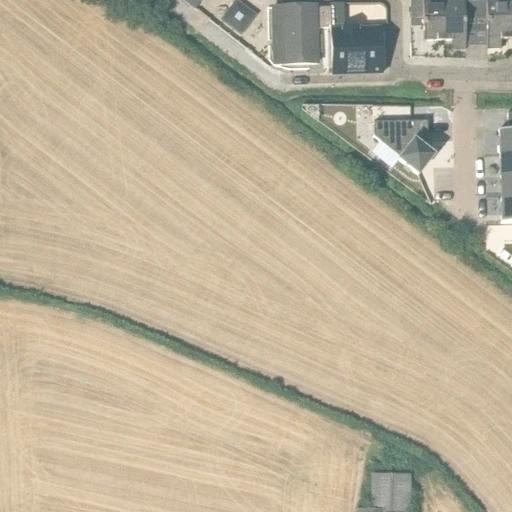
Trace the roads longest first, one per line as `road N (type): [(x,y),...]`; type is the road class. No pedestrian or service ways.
road 1 (residential): [(171,4),(270,79),(407,78)]
road 2 (residential): [(463,77),(463,204)]
